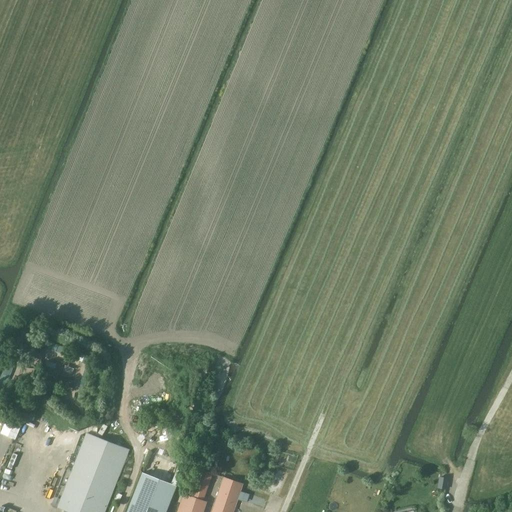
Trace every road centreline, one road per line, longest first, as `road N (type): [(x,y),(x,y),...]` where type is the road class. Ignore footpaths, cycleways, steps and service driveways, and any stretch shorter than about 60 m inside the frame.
road 1 (track): [(457,504),(474,446),(511,373)]
road 2 (track): [(119,511),(138,456),(125,427),(127,385)]
